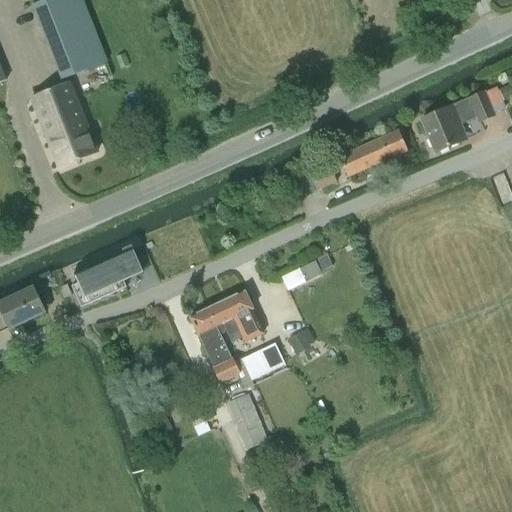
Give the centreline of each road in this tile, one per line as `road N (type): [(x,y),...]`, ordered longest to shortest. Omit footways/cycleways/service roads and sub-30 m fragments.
road 1 (tertiary): [(0,255),(511,23)]
road 2 (residential): [(0,357),(511,140)]
road 3 (track): [(0,32),(59,228)]
